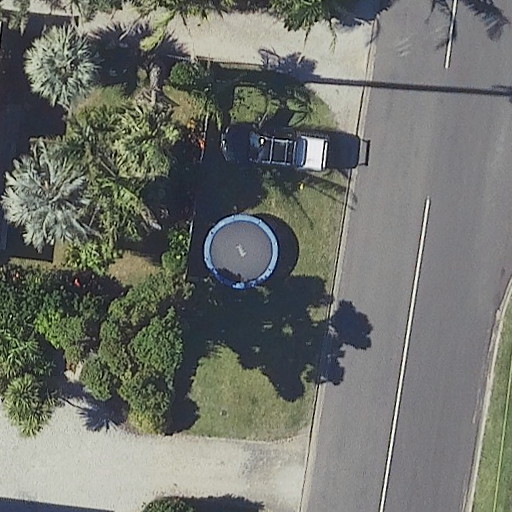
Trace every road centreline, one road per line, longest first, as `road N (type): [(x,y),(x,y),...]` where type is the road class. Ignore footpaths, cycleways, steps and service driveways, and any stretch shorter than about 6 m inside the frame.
road 1 (residential): [(381,511),(441,122)]
road 2 (residential): [(441,122),(456,0)]
